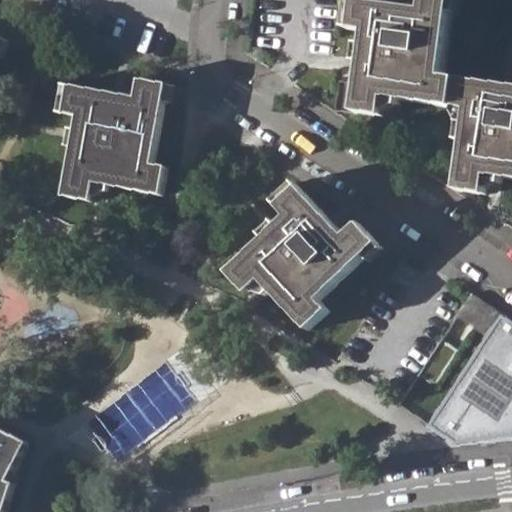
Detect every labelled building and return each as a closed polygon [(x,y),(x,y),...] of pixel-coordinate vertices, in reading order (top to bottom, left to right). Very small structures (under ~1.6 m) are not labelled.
[(457,187),(487,193),(489,178),(511,180),(511,91),(448,82),(456,12),(462,13),(464,0),(424,0),(424,8),(377,0),(351,0),(349,23),(370,27),(361,79),(340,76),(334,106),(384,114),(387,95),(468,108),(457,187)] [(0,57),(5,59),(12,41),(0,34),(0,57)] [(62,194),(90,197),(92,182),(159,191),(164,163),(151,163),(161,99),(168,100),(173,81),(140,75),(136,93),(63,80),(56,108),(77,111),(62,194)] [(260,282),(304,327),(325,310),(318,300),(366,254),(371,258),(380,246),(357,219),(346,229),(294,177),(274,196),(287,211),(224,270),(246,292),(260,282)] [(452,314),(488,337),(503,315),(467,292),(452,314)] [(429,425),(455,443),(511,436),(511,321),(503,315),(488,337),(429,425)] [(13,476),(29,443),(0,429),(0,511),(7,511),(18,478),(13,476)]
